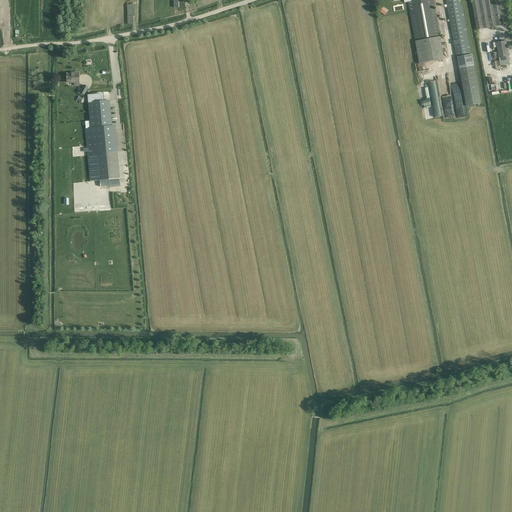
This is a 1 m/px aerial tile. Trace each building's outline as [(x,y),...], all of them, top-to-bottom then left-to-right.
[(408,2),(419,64),(445,59),(434,0),(413,0),(412,0),(404,0),(405,3),(408,2)] [(445,0),(456,58),(458,57),(471,54),(462,5),(461,6),(459,0),(445,0)] [(499,0),(471,0),(477,30),(504,25),(499,0)] [(510,64),(506,41),(496,42),(500,66),(510,64)] [(472,54),(471,54),(458,57),(466,106),(481,104),(472,54)] [(74,82),(74,86),(79,86),(79,73),(73,73),(73,74),(67,74),(67,77),(66,77),(66,81),(67,81),(67,82),(74,82)] [(428,82),(433,117),(441,116),(435,81),(428,82)] [(82,98),(88,87),(84,85),(81,89),(79,88),(78,91),(77,93),(79,94),(80,95),(77,100),(83,103),(85,99),(82,98)] [(99,181),(100,187),(120,185),(119,179),(120,179),(115,126),(112,126),(108,92),(103,92),(92,93),(87,94),(90,121),(85,122),(86,128),(85,128),(90,182),(99,181)]
